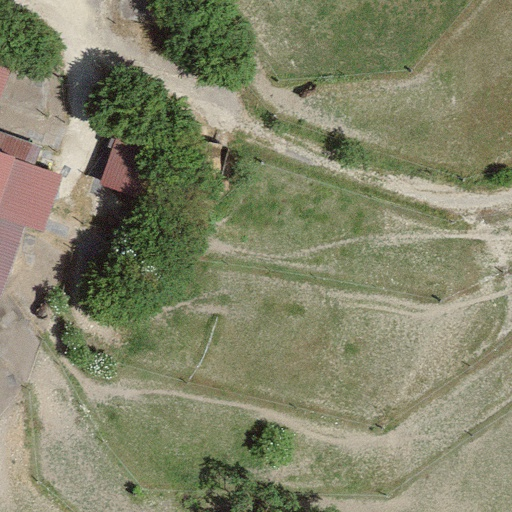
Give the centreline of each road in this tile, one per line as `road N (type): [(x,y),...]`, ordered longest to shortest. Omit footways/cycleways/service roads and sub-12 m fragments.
road 1 (track): [(75,0),(382,160),(486,187),(511,186)]
road 2 (track): [(382,511),(482,322),(492,259),(472,216),(421,171)]
road 3 (track): [(76,1),(97,61),(92,127)]
